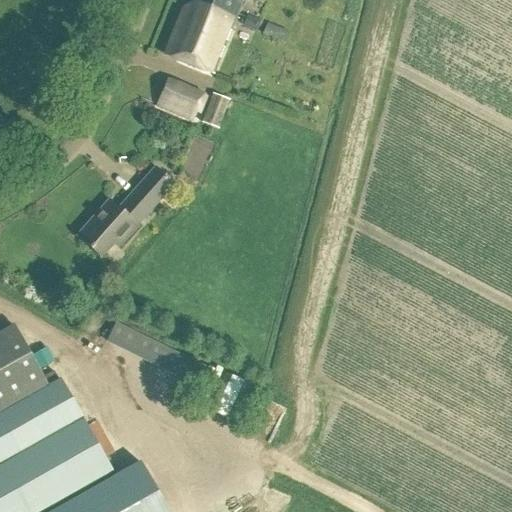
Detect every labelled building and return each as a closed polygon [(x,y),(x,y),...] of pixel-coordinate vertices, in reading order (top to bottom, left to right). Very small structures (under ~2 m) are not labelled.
[(155,56),(208,77),(238,0),(188,0),(188,3),(174,12),(155,56)] [(247,17),(242,27),(256,33),(260,22),(247,17)] [(266,24),(262,34),(269,37),(273,27),(266,24)] [(167,80),(157,106),(191,120),(202,95),(167,80)] [(212,95),(201,124),(234,137),(242,116),(225,110),(228,101),(212,95)] [(114,248),(155,205),(174,184),(155,167),(115,211),(104,202),(71,239),(93,259),(108,243),(114,248)] [(191,361),(115,323),(105,343),(181,381),(191,361)] [(0,511),(167,511),(139,461),(113,476),(58,379),(57,379),(53,371),(42,377),(13,325),(0,332),(0,511)] [(225,421),(233,422),(236,399),(218,396),(216,408),(226,409),(225,421)]
